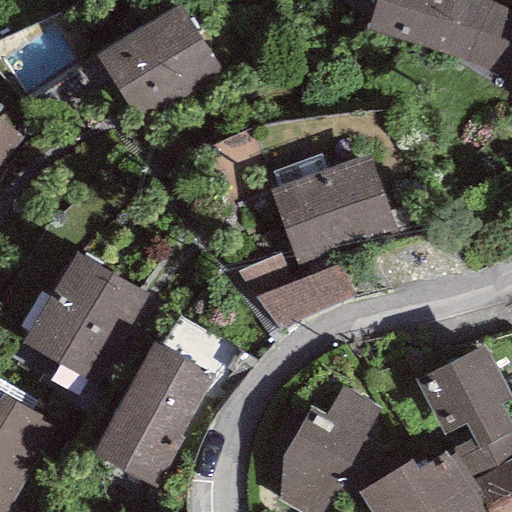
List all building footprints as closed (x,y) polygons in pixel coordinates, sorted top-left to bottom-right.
[(375,0),(366,29),(467,62),(511,81),(511,9),(488,0),(487,0),(375,0)] [(179,4),(96,54),(140,128),(224,77),(179,4)] [(0,163),(23,140),(0,119),(0,163)] [(368,156),(269,190),(295,265),(395,231),(368,156)] [(134,286),(74,253),(23,345),(83,378),(116,318),(135,328),(153,296),(134,286)] [(339,265),(255,296),(278,331),(354,297),(339,265)] [(215,375),(151,343),(93,459),(156,491),(215,375)] [(511,396),(484,344),(415,381),(452,450),(446,453),(466,489),(511,464),(511,429),(500,406),(511,399),(511,396)] [(321,511),(379,409),(341,386),(325,415),(309,407),(282,457),(277,499),(300,511),(321,511)] [(40,415),(2,394),(0,398),(0,511),(6,511),(54,429),(38,419),(40,415)] [(412,458),(357,493),(368,511),(480,511),(466,489),(446,453),(420,470),(412,458)] [(511,511),(511,464),(466,489),(480,511),(511,511)]
